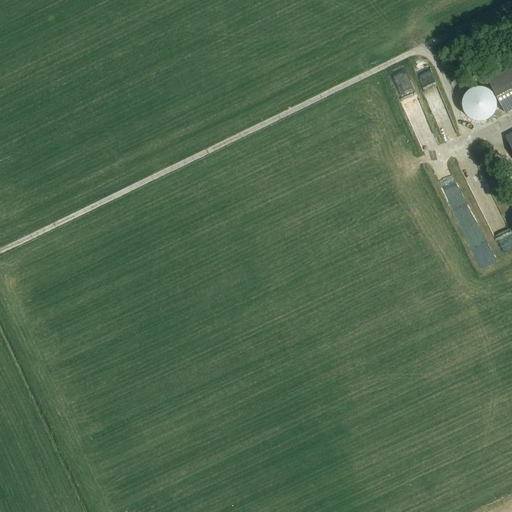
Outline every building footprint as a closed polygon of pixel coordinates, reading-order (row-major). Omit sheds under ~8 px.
[(402,97),(419,90),(407,65),(390,73),(402,97)] [(511,69),(489,80),(505,112),(511,108),(511,69)] [(425,85),(431,84),(430,78),(435,77),(434,72),(422,75),(425,85)] [(489,87),(484,85),(478,85),(473,86),(469,88),(465,92),(462,97),(462,103),(462,108),(465,113),(468,117),(473,119),(478,121),(484,120),(489,118),(493,115),(496,111),(498,105),(498,100),(496,95),(493,90),(489,87)] [(427,87),(428,94),(439,93),(438,86),(427,87)] [(486,238),(473,244),(480,259),(493,253),(486,238)]
